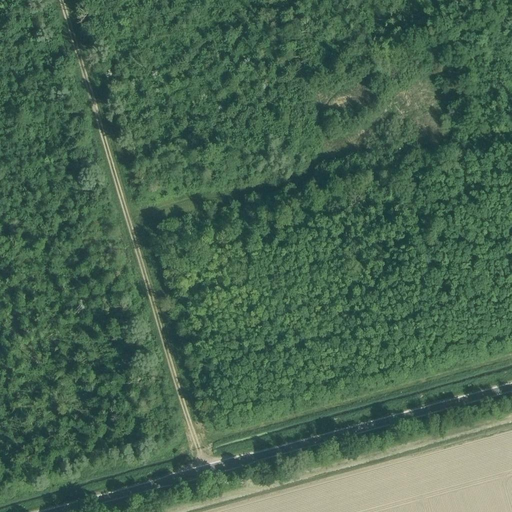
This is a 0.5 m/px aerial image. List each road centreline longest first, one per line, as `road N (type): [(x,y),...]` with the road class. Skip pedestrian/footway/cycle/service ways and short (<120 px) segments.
road 1 (tertiary): [(53,511),(511,386)]
road 2 (track): [(203,470),(128,220)]
road 3 (track): [(128,220),(62,0)]
